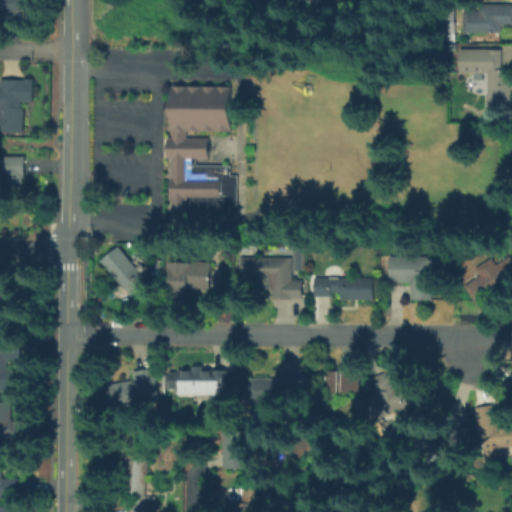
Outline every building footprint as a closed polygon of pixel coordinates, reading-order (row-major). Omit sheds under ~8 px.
[(0,0),(20,0),(24,10),(0,18),(0,0)] [(501,35),(467,35),(467,11),(494,11),(494,5),(511,5),(511,24),(502,24),(502,35),(501,35)] [(504,51),(504,74),(511,74),(511,107),(489,107),(489,74),(462,74),(462,51),(504,51)] [(0,81),(22,82),(22,111),(25,111),(25,132),(0,132),(0,81)] [(233,89),(233,132),(188,132),(188,139),(213,139),(213,160),(197,160),(197,166),(230,167),(230,178),(239,178),(239,206),(230,206),(230,213),(172,213),(172,166),(175,166),(175,160),(168,160),(168,139),(175,139),(175,89),(233,89)] [(0,184),(0,158),(25,158),(25,184),(0,184)] [(304,247),(294,247),(293,268),(304,269),(304,247)] [(120,248),(155,288),(138,303),(102,262),(120,248)] [(465,285),(480,274),(477,270),(494,259),(497,263),(509,254),(511,258),(511,282),(479,305),(465,285)] [(294,278),(294,301),(273,301),(274,278),(254,278),(254,255),(294,255),(294,278)] [(392,284),(391,259),(434,259),(435,300),(414,300),(414,284),(392,284)] [(190,298),(172,298),(172,263),(214,264),(214,289),(190,289),(190,298)] [(344,271),(344,279),(376,279),(376,302),(345,302),(345,290),(344,290),(344,294),(325,294),(325,290),(319,290),(319,279),(325,279),(325,271),(344,271)] [(0,315),(8,315),(8,291),(0,291),(0,315)] [(7,362),(7,370),(19,370),(19,391),(0,391),(0,348),(20,348),(20,362),(7,362)] [(205,367),(205,370),(228,371),(228,400),(215,400),(215,397),(183,397),(183,390),(170,390),(170,375),(183,375),(183,370),(193,370),(193,367),(205,367)] [(131,372),(153,369),(158,401),(110,407),(107,384),(132,381),(131,372)] [(285,402),(256,402),(256,380),(285,380),(285,370),(305,370),(305,402),(285,402)] [(392,371),(398,386),(411,381),(419,405),(387,417),(384,409),(377,411),(372,398),(377,396),(370,379),(392,371)] [(329,394),(329,373),(365,373),(365,394),(329,394)] [(0,403),(11,403),(11,425),(21,425),(21,441),(0,441),(0,403)] [(475,408),(497,405),(499,422),(509,421),(510,427),(511,426),(511,447),(505,449),(506,458),(488,461),(483,431),(479,432),(475,408)] [(225,470),(225,430),(249,430),(249,470),(225,470)] [(0,454),(4,454),(4,481),(18,481),(18,497),(0,497),(0,454)] [(124,499),(124,456),(148,456),(148,499),(124,499)] [(228,511),(228,503),(244,503),(244,490),(263,490),(263,511),(228,511)]
